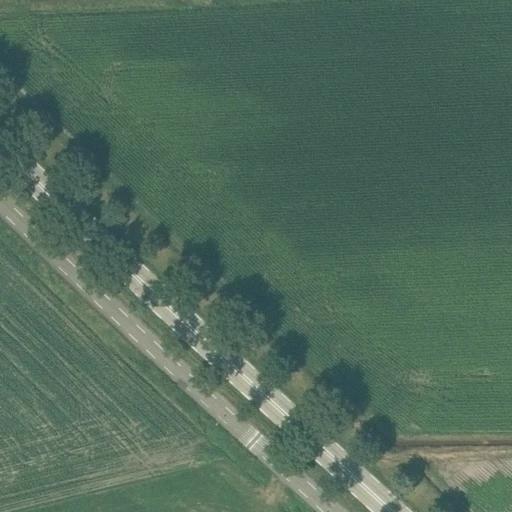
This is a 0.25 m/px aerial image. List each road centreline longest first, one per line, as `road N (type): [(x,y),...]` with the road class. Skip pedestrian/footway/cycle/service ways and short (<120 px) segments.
road 1 (primary): [(392,511),(0,147)]
road 2 (unclassified): [(331,511),(0,205)]
